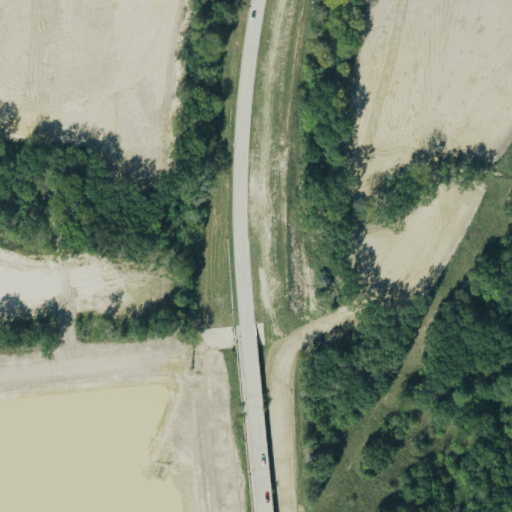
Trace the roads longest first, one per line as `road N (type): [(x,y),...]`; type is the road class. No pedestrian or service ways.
road 1 (tertiary): [(262,0),(240,162),(246,325)]
road 2 (tertiary): [(246,325),(264,511)]
